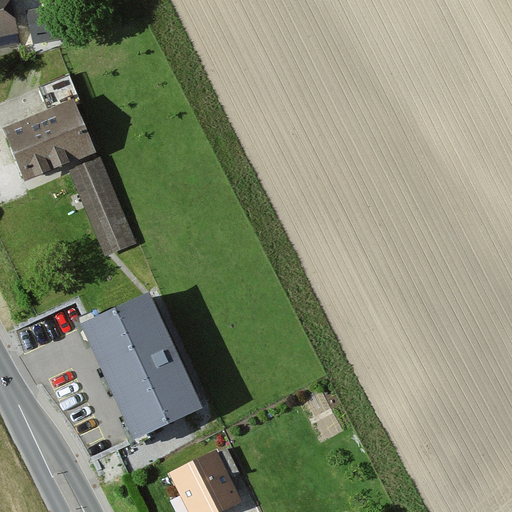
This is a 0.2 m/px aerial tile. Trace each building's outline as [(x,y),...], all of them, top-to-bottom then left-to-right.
[(9,0),(0,0),(0,55),(23,50),(9,0)] [(49,116),(6,133),(26,185),(96,158),(67,80),(40,91),(49,116)] [(99,163),(69,175),(104,259),(134,247),(99,163)] [(198,416),(147,308),(84,338),(135,445),(198,416)] [(217,453),(170,478),(187,511),(231,511),(245,505),(217,453)]
